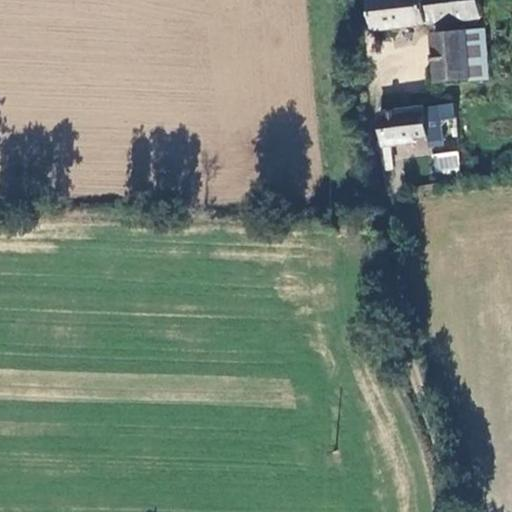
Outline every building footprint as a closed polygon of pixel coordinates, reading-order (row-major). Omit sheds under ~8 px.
[(366,0),(368,29),(482,22),(480,0),(366,0)] [(469,35),(471,80),(491,79),(488,33),(469,35)] [(438,82),(471,80),(469,35),(435,36),(438,82)] [(444,143),(439,107),(423,109),(426,139),(427,145),(444,143)] [(377,115),(382,152),(415,148),(414,141),(426,139),(423,109),(377,115)] [(436,174),(461,169),(457,149),(432,155),(436,174)]
